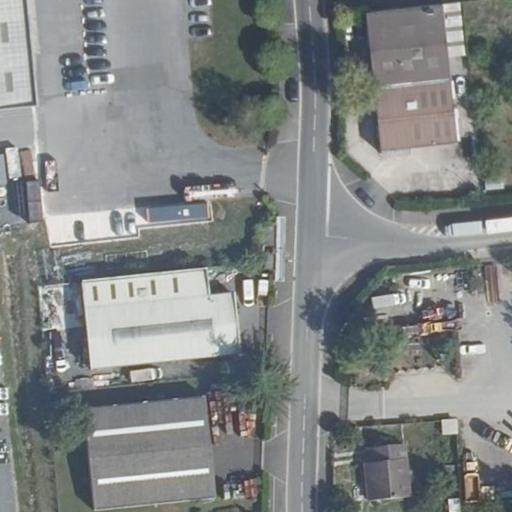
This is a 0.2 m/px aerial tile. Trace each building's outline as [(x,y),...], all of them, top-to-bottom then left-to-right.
[(43,36),(39,0),(0,0),(0,98),(22,97),(16,39),(43,36)] [(459,127),(446,0),(413,0),(368,4),(383,135),(459,127)] [(283,235),(283,217),(273,217),(272,235),(283,235)] [(282,258),(280,242),(268,243),(270,260),(282,258)] [(251,345),(243,284),(221,285),(219,257),(91,270),(98,360),(251,345)] [(231,489),(221,387),(97,400),(104,501),(231,489)] [(409,501),(404,451),(401,448),(400,434),(361,437),(362,453),(358,454),(360,478),(362,505),(409,501)]
